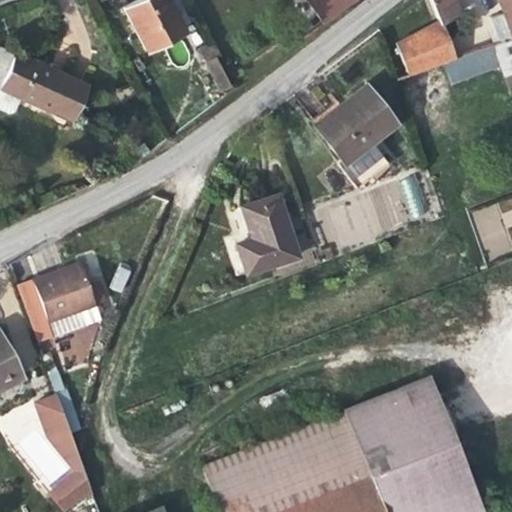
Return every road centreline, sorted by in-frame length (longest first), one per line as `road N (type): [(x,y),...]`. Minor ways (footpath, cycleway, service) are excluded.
road 1 (residential): [(0,249),(145,177),(384,0)]
road 2 (track): [(99,417),(104,380),(205,136)]
